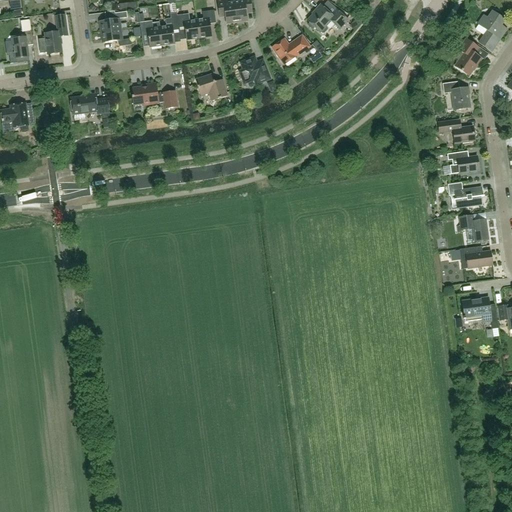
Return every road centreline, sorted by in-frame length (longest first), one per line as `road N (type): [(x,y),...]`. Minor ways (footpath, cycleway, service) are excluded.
road 1 (tertiary): [(0,201),(195,174),(286,151),(382,79),(430,13)]
road 2 (residential): [(511,48),(485,87),(511,263)]
road 3 (unclassified): [(88,69),(178,56),(264,22)]
